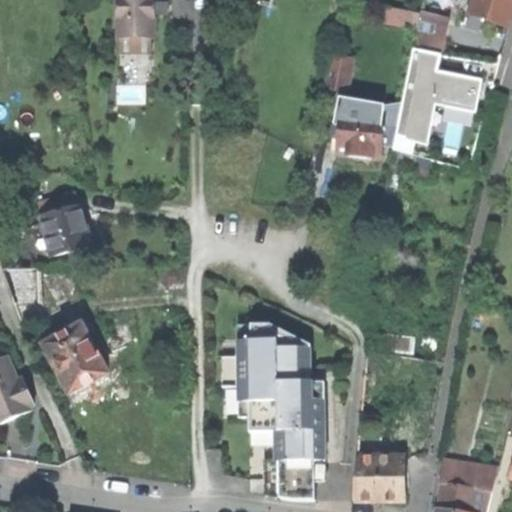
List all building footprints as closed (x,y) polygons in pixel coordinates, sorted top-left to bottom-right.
[(118,0),(119,38),(139,38),(154,38),(154,0),(118,0)] [(423,0),(421,11),(418,29),(414,48),(437,53),(444,20),(449,21),(453,0),(423,0)] [(511,0),(475,0),(471,14),(509,26),(511,17),(511,0)] [(384,23),(418,29),(421,11),(412,11),(387,6),(384,23)] [(442,55),(413,49),(401,108),(397,127),(391,151),(413,156),(416,142),(423,143),(432,99),(475,108),(478,95),(481,81),(438,72),(442,55)] [(325,88),(347,93),(353,59),(332,55),(325,88)] [(363,106),(363,112),(385,114),(384,131),(387,131),(388,126),(397,127),(401,108),(363,106)] [(363,112),(341,110),(338,156),(361,158),(382,159),(384,131),(385,114),(363,112)] [(96,238),(89,239),(81,208),(42,218),(53,257),(76,250),(98,244),(96,238)] [(39,269),(2,270),(20,319),(40,319),(39,269)] [(182,269),(155,270),(156,291),(183,290),(182,269)] [(82,325),(43,346),(69,395),(74,393),(76,394),(80,396),(84,394),(88,392),(89,387),(88,385),(107,374),(82,325)] [(271,326),(251,325),(251,342),(223,342),(224,418),(250,418),(251,495),(294,501),(305,501),(315,501),(315,470),(314,470),(314,462),(327,462),(326,383),(313,384),(305,384),(305,372),(312,372),(311,346),(271,326)] [(23,380),(18,382),(8,359),(0,362),(0,425),(20,417),(32,413),(30,409),(35,407),(23,380)] [(379,417),(362,416),(360,434),(378,436),(379,417)] [(404,458),(358,459),(354,501),(404,501),(404,479),(404,458)] [(470,463),(468,470),(496,474),(497,475),(499,469),(470,463)] [(451,466),(447,484),(466,486),(468,470),(451,466)] [(470,511),(474,488),(493,491),(496,474),(468,470),(466,486),(447,484),(444,483),(441,510),(439,509),(438,511),(470,511)] [(488,511),(493,491),(474,488),(470,511),(488,511)]
